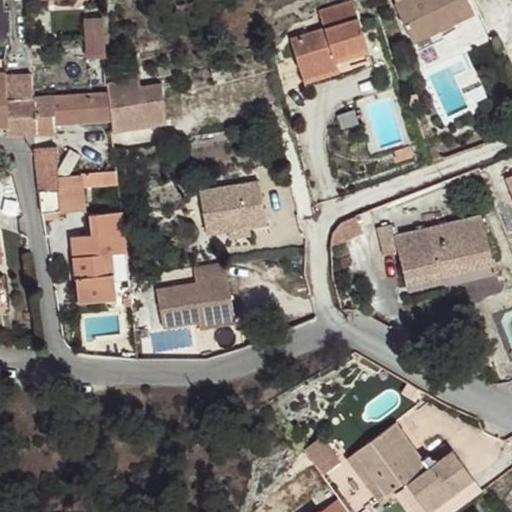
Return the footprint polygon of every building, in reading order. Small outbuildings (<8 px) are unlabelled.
[(440,30),(474,14),(467,0),(401,0),(394,4),(413,43),(440,30)] [(323,28),(323,29),(290,40),(302,79),(338,68),(335,56),(366,46),(353,1),(318,12),(323,28)] [(105,56),(102,18),(85,18),(85,37),(86,57),(105,56)] [(416,52),(444,38),(440,30),(413,43),(416,52)] [(364,60),(370,59),(366,46),(335,56),(338,68),(364,60)] [(231,75),(228,60),(210,63),(212,78),(231,75)] [(352,71),(366,68),(364,60),(338,68),(302,79),(304,87),(352,71)] [(171,74),(170,64),(158,66),(161,76),(171,74)] [(162,84),(161,76),(138,79),(139,87),(162,84)] [(137,126),(165,121),(167,121),(167,124),(187,122),(187,123),(247,114),(243,95),(186,104),(185,101),(164,105),(162,84),(139,87),(138,79),(105,84),(107,93),(110,118),(112,130),(137,126)] [(110,118),(107,93),(53,97),(55,123),(110,118)] [(56,132),(55,123),(53,97),(34,98),(37,133),(56,132)] [(5,100),(6,126),(7,133),(37,133),(34,98),(33,98),(5,100)] [(167,137),(165,121),(137,126),(140,141),(167,137)] [(412,157),(408,145),(394,150),(397,162),(412,157)] [(440,157),(435,145),(429,147),(433,159),(440,157)] [(57,175),(56,146),(35,148),(39,191),(42,212),(60,210),(58,189),(57,175)] [(118,184),(116,170),(101,171),(103,185),(118,184)] [(103,185),(101,171),(57,175),(58,189),(60,210),(60,212),(85,210),(82,187),(103,185)] [(204,235),(266,229),(262,181),(199,186),(204,235)] [(60,212),(60,210),(42,212),(43,215),(43,220),(61,217),(60,212)] [(116,298),(112,253),(127,251),(122,211),(90,214),(92,234),(71,236),(75,268),(84,267),(85,276),(75,277),(78,302),(116,298)] [(494,264),(481,214),(394,235),(391,223),(375,227),(382,254),(397,251),(406,286),(494,264)] [(234,316),(225,261),(193,266),(195,282),(157,289),(162,328),(198,322),(234,316)] [(85,276),(84,267),(75,268),(75,277),(85,276)] [(199,330),(236,324),(234,316),(198,322),(199,330)] [(428,468),(395,423),(370,442),(346,458),(377,501),(404,481),(427,511),(473,479),(452,450),(428,468)] [(304,450),(323,475),(340,463),(321,437),(304,450)] [(427,511),(404,481),(377,501),(382,508),(401,494),(413,511),(427,511)] [(348,511),(338,498),(319,511),(348,511)]
